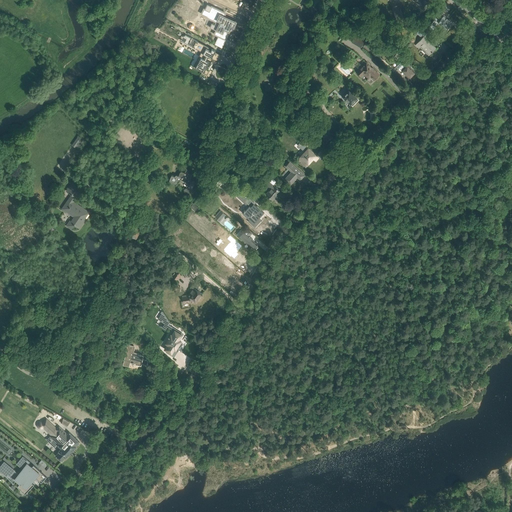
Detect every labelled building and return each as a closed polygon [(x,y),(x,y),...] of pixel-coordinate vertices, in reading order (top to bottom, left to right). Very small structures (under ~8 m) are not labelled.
[(421,0),(415,0),(414,2),(424,9),(428,4),(423,0),(423,1),(421,0)] [(398,3),(391,6),(396,21),(403,18),(398,3)] [(408,3),(404,8),(411,13),(415,9),(410,5),(408,3)] [(205,8),(202,14),(206,15),(206,16),(217,22),(219,23),(220,23),(217,30),(216,30),(214,34),(219,36),(215,44),(221,47),(223,43),(225,39),(230,29),(231,29),(232,26),(233,27),(235,23),(236,22),(224,16),(225,13),(212,6),(210,10),(205,8)] [(452,22),(443,15),(438,22),(447,29),(452,22)] [(436,18),(431,24),(428,28),(432,31),(439,20),(436,18)] [(420,30),(417,33),(422,38),(418,42),(424,48),(422,50),(425,53),(427,51),(429,54),(435,48),(432,44),(433,43),(424,36),(429,31),(423,26),(420,30)] [(192,38),(185,34),(183,38),(186,39),(184,42),(188,44),(189,41),(190,42),(190,41),(190,40),(191,38),(192,38)] [(355,35),(351,42),(360,48),(365,41),(355,35)] [(368,51),(372,47),(366,42),(362,46),(368,51)] [(199,56),(192,67),(198,70),(198,69),(199,70),(199,69),(200,69),(200,70),(200,71),(207,75),(210,70),(204,67),(205,65),(206,65),(208,61),(206,60),(208,56),(210,57),(210,58),(217,62),(221,55),(215,52),(215,50),(212,49),(211,50),(209,49),(209,50),(203,47),(201,52),(199,56)] [(396,66),(398,69),(402,72),(402,71),(409,78),(415,72),(410,67),(412,66),(402,61),(396,66)] [(356,72),(357,72),(360,76),(363,73),(364,75),(365,74),(368,78),(367,79),(370,82),(373,78),(374,80),(379,75),(367,62),(356,72)] [(343,97),(347,101),(350,104),(357,98),(352,94),(353,93),(350,90),(349,91),(349,90),(343,97)] [(320,117),(323,113),(318,108),(314,112),(320,117)] [(313,127),(316,122),(310,117),(307,122),(313,127)] [(317,130),(321,134),(324,137),(325,136),(328,140),(333,134),(327,128),(328,127),(324,123),(317,130)] [(173,139),(169,145),(178,150),(181,145),(177,143),(180,139),(172,134),(170,138),(173,139)] [(305,152),(298,159),(302,163),(305,166),(308,164),(313,158),(315,160),(318,157),(308,148),(307,147),(311,143),(305,138),(298,145),(305,152)] [(284,179),(286,181),(290,185),(297,177),(300,180),(305,175),(301,172),(290,161),(285,166),(291,172),(284,179)] [(248,173),(255,171),(252,164),(244,167),(245,169),(246,171),(244,171),(246,176),(249,175),(248,173)] [(172,175),(169,181),(171,182),(171,181),(173,182),(173,183),(175,184),(176,184),(176,183),(177,183),(178,182),(179,180),(187,183),(186,186),(185,189),(184,190),(186,194),(187,194),(188,194),(190,193),(191,192),(192,191),(194,185),(195,181),(194,181),(193,181),(192,181),(191,181),(190,180),(192,175),(188,173),(189,172),(186,170),(184,173),(182,172),(182,171),(181,171),(181,172),(180,172),(178,176),(177,175),(176,175),(175,175),(175,176),(172,175)] [(266,195),(269,197),(272,200),(277,194),(284,198),(286,194),(280,191),(269,181),(273,177),(269,174),(263,181),(272,189),(266,195)] [(72,194),(65,204),(62,208),(75,217),(71,222),(80,228),(83,223),(81,222),(84,217),(85,218),(88,213),(84,211),(85,210),(83,208),(82,210),(79,208),(80,207),(74,203),(85,187),(74,179),(66,190),(72,194)] [(239,192),(246,198),(251,192),(250,192),(251,191),(245,186),(244,187),(243,185),(240,188),(241,190),(239,192)] [(249,207),(243,213),(253,223),(256,220),(263,213),(261,211),(262,209),(257,205),(256,206),(253,204),(255,203),(248,197),(244,201),(250,207),(249,207)] [(221,216),(222,217),(225,214),(221,210),(215,216),(218,219),(221,216)] [(131,226),(128,235),(136,238),(140,230),(131,226)] [(249,245),(255,250),(259,245),(251,239),(252,238),(244,231),(239,237),(247,244),(248,243),(249,245)] [(232,255),(235,259),(239,254),(238,252),(237,252),(238,250),(239,251),(239,250),(235,247),(239,242),(228,233),(225,236),(231,241),(230,242),(224,249),(225,250),(224,250),(231,256),(232,255)] [(214,270),(211,273),(217,278),(220,275),(221,275),(228,266),(225,263),(227,261),(220,255),(218,258),(220,260),(213,269),(214,270)] [(180,265),(172,275),(177,279),(185,268),(180,265)] [(182,296),(182,298),(183,303),(189,302),(189,303),(196,302),(202,293),(197,290),(198,288),(192,284),(190,288),(191,289),(187,295),(182,296)] [(162,313),(158,319),(160,320),(160,321),(160,320),(168,325),(169,324),(170,323),(162,311),(160,313),(162,313)] [(169,337),(162,347),(167,350),(168,351),(167,352),(169,353),(173,347),(175,349),(176,349),(178,345),(177,344),(180,340),(179,339),(182,334),(175,330),(171,335),(170,334),(169,336),(168,335),(168,336),(169,337)] [(127,351),(125,360),(123,365),(128,366),(129,362),(136,363),(136,365),(141,366),(142,363),(147,364),(148,360),(143,359),(144,355),(138,354),(133,352),(134,346),(128,345),(126,351),(127,351)] [(77,446),(76,446),(80,442),(69,432),(67,434),(59,426),(57,428),(46,419),(43,422),(41,422),(39,422),(38,423),(37,424),(37,426),(38,427),(40,428),(41,428),(43,427),(51,435),(50,436),(58,443),(57,444),(61,448),(58,451),(59,451),(55,455),(61,461),(65,457),(66,458),(70,453),(70,454),(73,451),(72,451),(77,446)] [(4,461),(0,465),(0,470),(13,483),(17,480),(21,483),(19,485),(19,484),(25,490),(28,487),(30,489),(34,485),(31,482),(35,477),(41,483),(46,477),(33,465),(31,467),(27,465),(30,462),(25,458),(23,457),(17,464),(19,465),(19,466),(23,469),(19,475),(14,469),(4,461)]
